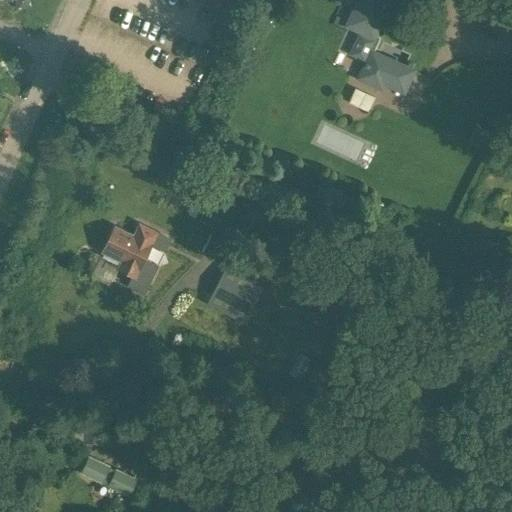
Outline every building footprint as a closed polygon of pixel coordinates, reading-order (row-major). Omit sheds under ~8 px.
[(264,0),(282,9),(286,0),(264,0)] [(357,36),(375,44),(395,0),(358,0),(344,30),(357,36)] [(412,70),(372,53),(375,44),(357,36),(350,51),(368,59),(360,77),(380,86),(382,82),(402,91),(412,70)] [(349,103),(372,110),(377,93),(354,86),(349,103)] [(478,123),(471,141),(495,151),(502,133),(478,123)] [(122,261),(119,268),(134,276),(129,286),(142,292),(155,267),(142,261),(149,248),(164,255),(171,241),(139,226),(134,237),(115,228),(104,252),(122,261)] [(257,293),(224,275),(214,294),(236,306),(231,314),(243,321),(257,293)] [(98,447),(101,432),(88,430),(85,444),(98,447)] [(82,473),(128,494),(134,480),(89,458),(82,473)]
